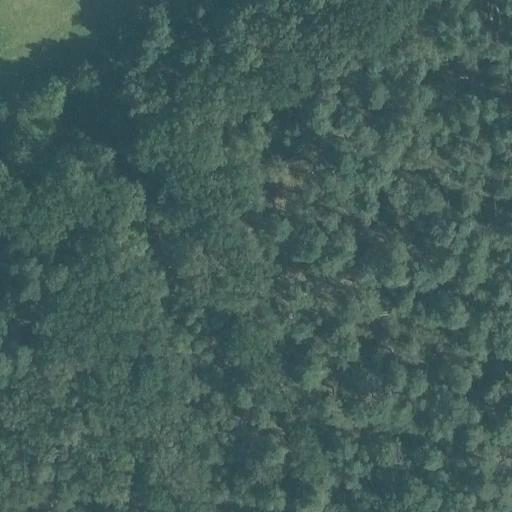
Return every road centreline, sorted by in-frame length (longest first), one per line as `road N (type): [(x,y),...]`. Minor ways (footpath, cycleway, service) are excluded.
road 1 (track): [(130,170),(243,511)]
road 2 (track): [(130,170),(402,0)]
road 3 (track): [(0,382),(99,187),(125,159)]
road 4 (track): [(0,125),(111,61)]
road 5 (track): [(111,61),(219,0)]
